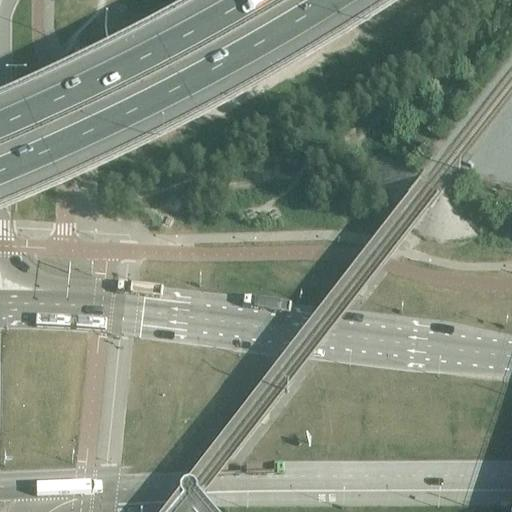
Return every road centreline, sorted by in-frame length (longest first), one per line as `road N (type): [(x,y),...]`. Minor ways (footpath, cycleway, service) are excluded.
road 1 (secondary): [(511,355),(142,312),(0,307)]
road 2 (secondary): [(81,489),(511,485)]
road 3 (motorway): [(0,184),(199,90),(353,0)]
road 4 (motorway): [(271,0),(0,136)]
